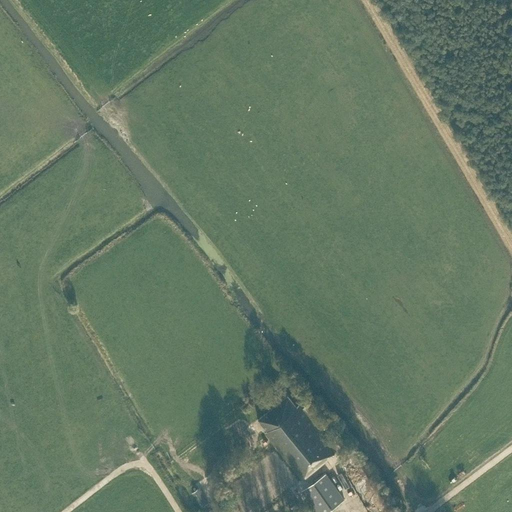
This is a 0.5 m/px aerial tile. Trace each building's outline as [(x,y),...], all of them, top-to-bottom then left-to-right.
[(299,404),(297,406),(288,395),(258,419),(267,429),(265,431),(303,478),(320,464),(334,453),(337,450),(345,445),(310,402),(302,408),(299,404)] [(138,452),(142,449),(134,437),(129,440),(138,452)] [(381,511),(387,509),(361,464),(345,473),(367,511),(381,511)] [(325,511),(344,499),(327,474),(306,489),(322,511),(325,511)] [(197,488),(192,492),(198,501),(203,497),(197,488)]
